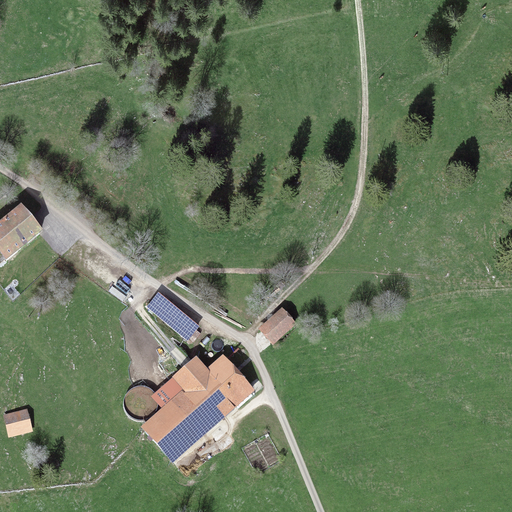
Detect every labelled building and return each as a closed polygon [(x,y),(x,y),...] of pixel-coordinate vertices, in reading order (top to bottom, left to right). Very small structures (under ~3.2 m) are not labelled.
[(6,261),(39,234),(20,210),(0,226),(0,263),(5,259),(6,261)] [(158,298),(148,308),(185,339),(195,327),(163,300),(162,301),(158,298)] [(293,325),(282,312),(261,331),(272,343),(293,325)] [(174,406),(145,431),(172,461),(250,392),(222,361),(207,374),(196,361),(176,380),(187,392),(173,404),(174,406)] [(31,431),(26,411),(4,416),(9,436),(31,431)]
